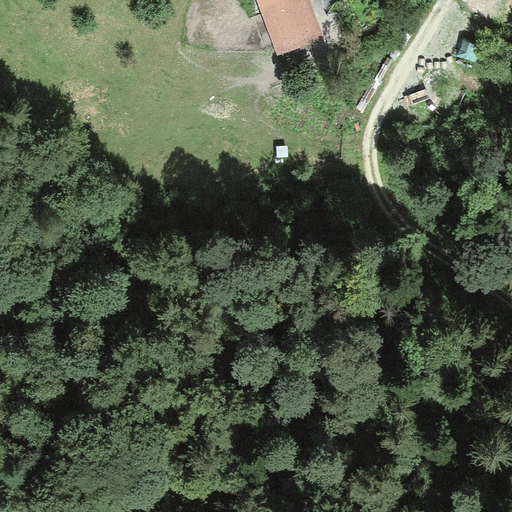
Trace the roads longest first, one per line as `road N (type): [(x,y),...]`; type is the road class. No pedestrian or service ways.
road 1 (track): [(218,511),(125,433),(48,319),(44,289),(76,186)]
road 2 (track): [(442,0),(376,118),(374,185),(389,211),(429,246),(511,302)]
